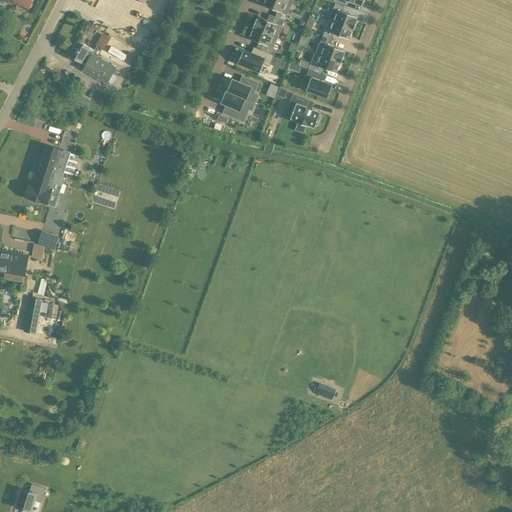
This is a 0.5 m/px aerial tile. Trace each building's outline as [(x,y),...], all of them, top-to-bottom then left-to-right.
[(8,0),(17,4),(16,7),(17,10),(21,12),(24,11),(25,9),(28,10),(32,0),(8,0)] [(287,15),(291,4),(281,0),(264,0),(263,5),(277,11),(275,16),(280,18),(282,13),(287,15)] [(345,5),(336,2),(333,8),(329,19),(333,21),(353,28),(353,29),(357,19),(356,19),(357,17),(342,11),(345,5)] [(273,22),(258,16),(257,18),(253,27),(277,37),(282,26),(284,20),(280,18),(275,16),(273,22)] [(353,28),(333,21),(329,31),(325,30),(323,36),(327,37),(332,39),(334,33),(349,39),(353,28)] [(277,37),(253,27),(249,38),(263,44),(261,50),(270,53),(272,48),(277,37)] [(302,35),(298,43),(307,47),(311,39),(302,35)] [(325,43),(320,41),(316,53),(320,54),(340,62),(341,62),(344,53),(344,52),(344,50),(330,45),(332,39),(327,37),(325,43)] [(154,42),(149,39),(142,53),(147,56),(154,42)] [(116,66),(92,53),(94,49),(90,47),(77,40),(69,55),(81,62),(82,61),(86,63),(81,70),(105,84),(116,66)] [(296,51),(297,44),(285,41),(285,44),(291,46),(290,50),(296,51)] [(127,55),(111,46),(108,52),(123,61),(127,55)] [(261,50),(259,56),(243,50),(238,63),(260,72),(263,64),(269,66),(274,55),(261,50)] [(340,62),(320,54),(316,65),(314,71),(319,73),(321,67),(336,73),(340,62)] [(321,75),(320,74),(310,70),(305,82),(310,83),(307,91),(328,100),(333,87),(319,81),(321,75)] [(232,78),(227,90),(227,91),(247,99),(250,92),(254,93),(259,82),(246,77),(244,84),(232,79),(232,78)] [(226,90),(226,89),(220,103),(221,103),(221,102),(232,107),(229,115),(244,121),(249,109),(244,107),(247,99),(227,91),(227,90),(226,90)] [(279,89),(277,94),(285,97),(287,91),(279,89)] [(293,93),(285,116),(286,116),(290,118),(296,120),(296,122),(298,123),(296,129),(303,132),(306,125),(308,126),(309,125),(315,127),(316,124),(317,125),(320,116),(319,116),(320,112),(312,109),(306,107),(309,100),(309,99),(294,94),(293,93)] [(75,102),(86,108),(91,99),(79,94),(75,102)] [(226,122),(228,118),(219,114),(217,120),(226,122)] [(42,167),(40,175),(60,182),(70,152),(46,145),(39,166),(42,167)] [(63,183),(40,175),(37,184),(30,182),(25,197),(33,200),(32,201),(38,203),(39,202),(47,204),(54,206),(63,183)] [(43,231),(39,243),(55,248),(59,236),(43,231)] [(8,254),(0,252),(0,269),(5,270),(4,277),(22,281),(27,256),(9,252),(8,254)] [(41,274),(36,273),(33,285),(30,296),(23,331),(35,333),(42,298),(40,298),(45,278),(40,277),(41,274)] [(53,304),(43,302),(41,314),(45,314),(45,317),(51,318),(53,304)] [(339,380),(331,377),(328,387),(335,389),(339,380)] [(307,379),(305,387),(312,390),(315,381),(307,379)] [(31,511),(34,500),(41,502),(45,488),(32,484),(30,492),(21,489),(16,506),(31,511)]
